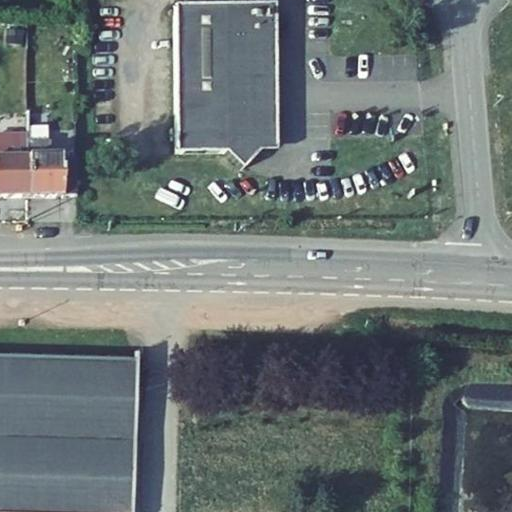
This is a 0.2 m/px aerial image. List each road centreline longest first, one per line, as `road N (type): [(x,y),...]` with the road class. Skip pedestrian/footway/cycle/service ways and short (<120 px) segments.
road 1 (primary): [(0,269),(263,267),(483,277)]
road 2 (residential): [(462,0),(483,277)]
